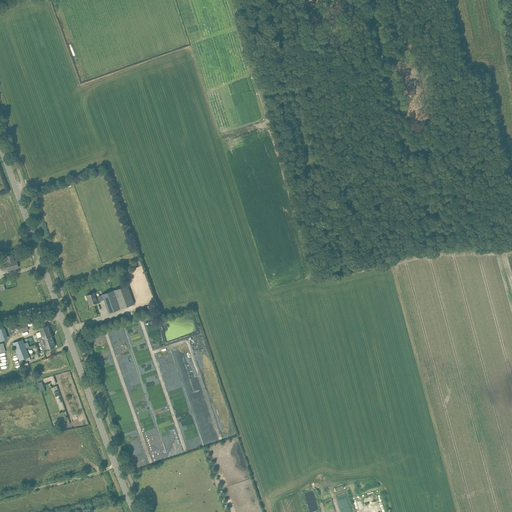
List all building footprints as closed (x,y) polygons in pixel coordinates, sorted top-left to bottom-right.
[(5,237),(5,234),(0,235),(0,249),(8,248),(7,245),(8,245),(6,237),(5,237)] [(9,271),(8,270),(18,268),(17,260),(14,261),(12,255),(6,256),(7,263),(6,263),(6,265),(0,266),(1,271),(2,270),(2,272),(9,271)] [(109,313),(113,311),(134,304),(128,285),(102,294),(102,295),(96,297),(94,293),(86,295),(88,300),(89,299),(91,305),(98,302),(104,300),(109,313)] [(18,330),(19,333),(29,330),(26,322),(13,327),(15,331),(18,330)] [(44,339),(52,337),(48,325),(40,328),(41,331),(36,333),(38,338),(40,343),(45,341),(44,339)] [(45,341),(40,343),(43,350),(55,346),(52,337),(44,339),(45,341)] [(16,352),(26,348),(23,339),(13,343),(16,352)] [(30,357),(26,348),(16,352),(21,366),(24,365),(22,360),(30,357)] [(384,511),(379,490),(353,497),(357,511),(384,511)]
